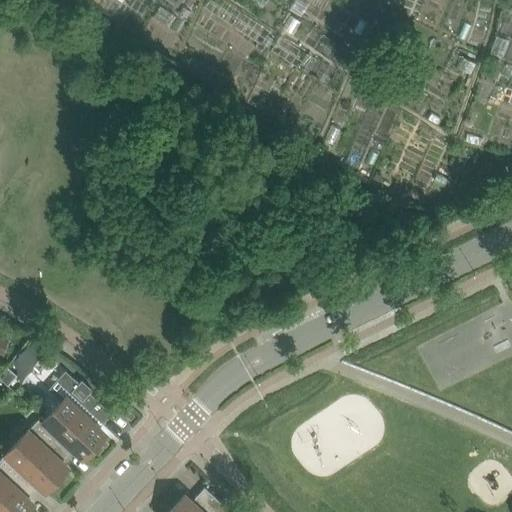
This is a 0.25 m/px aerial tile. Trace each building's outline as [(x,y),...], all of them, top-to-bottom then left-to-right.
[(0,357),(3,359),(10,340),(0,337),(0,357)] [(7,366),(0,373),(0,377),(9,385),(18,375),(7,366)] [(105,434),(95,425),(99,420),(102,423),(112,413),(90,392),(92,389),(82,380),(79,383),(67,371),(50,389),(62,400),(45,419),(42,415),(41,416),(84,456),(105,434)] [(103,383),(97,390),(112,404),(119,396),(103,383)] [(41,416),(7,452),(47,489),(67,467),(60,461),(74,447),(84,456),(41,416)] [(7,452),(0,460),(0,511),(25,511),(33,504),(26,498),(39,484),(46,490),(47,489),(7,452)] [(184,495),(168,511),(232,511),(205,487),(191,502),(184,495)]
